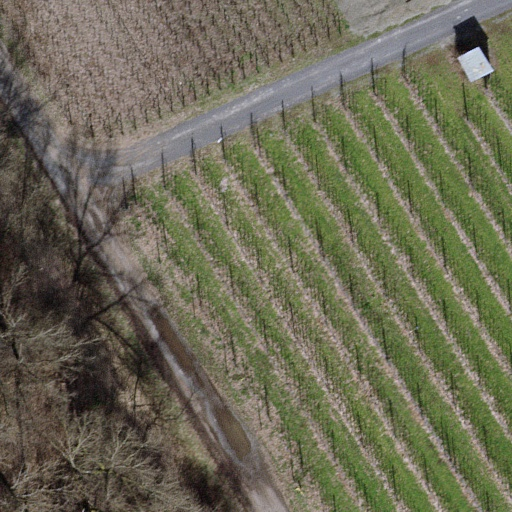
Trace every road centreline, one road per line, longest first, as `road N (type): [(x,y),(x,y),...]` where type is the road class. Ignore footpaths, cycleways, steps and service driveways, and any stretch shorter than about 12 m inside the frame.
road 1 (track): [(0,79),(271,511)]
road 2 (track): [(74,187),(495,0)]
